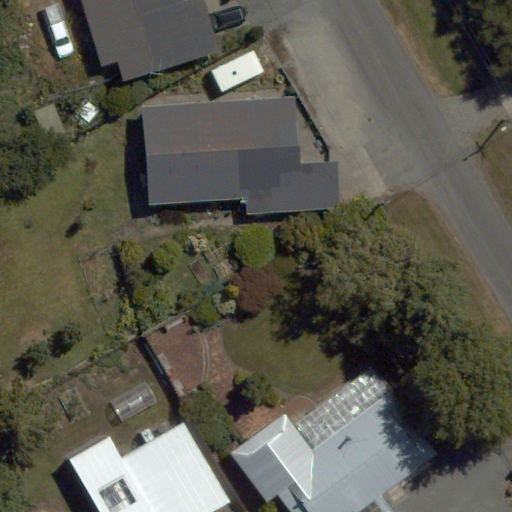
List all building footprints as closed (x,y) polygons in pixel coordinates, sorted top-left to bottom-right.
[(84,0),(84,1),(73,6),(102,69),(113,64),(122,84),(222,40),(203,0),(84,0)] [(234,203),(234,218),(337,215),(336,171),(292,172),(290,108),(143,113),(146,206),(234,203)] [(205,338),(164,364),(184,396),(225,370),(205,338)] [(386,511),(374,494),(435,451),(395,394),(313,452),(288,417),(229,458),(262,506),(277,495),(288,511),(386,511)] [(184,419),(117,457),(147,511),(221,511),(232,506),(184,419)]
